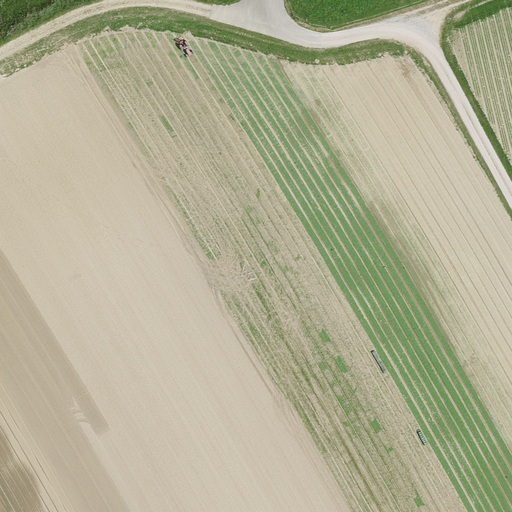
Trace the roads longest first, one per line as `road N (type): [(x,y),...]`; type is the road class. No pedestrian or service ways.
road 1 (track): [(511,190),(414,18),(309,38),(260,23),(266,0)]
road 2 (track): [(137,0),(87,10),(0,55)]
road 3 (track): [(260,23),(141,0)]
